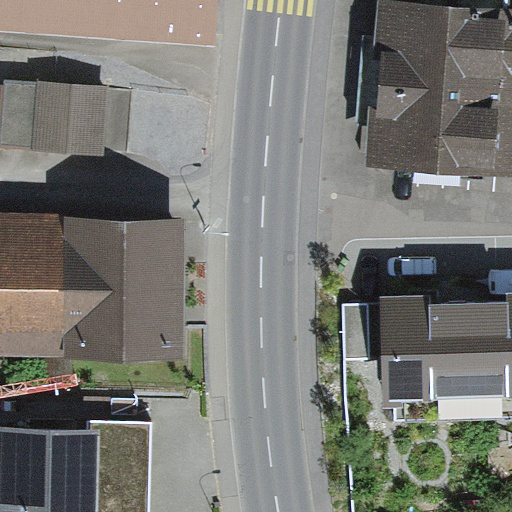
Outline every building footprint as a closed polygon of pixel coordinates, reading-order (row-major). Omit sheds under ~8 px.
[(212,0),(0,0),(0,8),(210,23),(212,0)] [(511,0),(381,0),(378,158),(511,161),(511,0)] [(134,90),(3,91),(3,147),(134,146),(134,90)] [(202,228),(0,225),(0,349),(200,353),(202,228)] [(511,281),(390,283),(391,381),(511,379),(511,281)] [(381,343),(382,304),(352,303),(351,342),(381,343)] [(152,413),(0,411),(0,511),(98,511),(98,510),(151,510),(152,413)]
